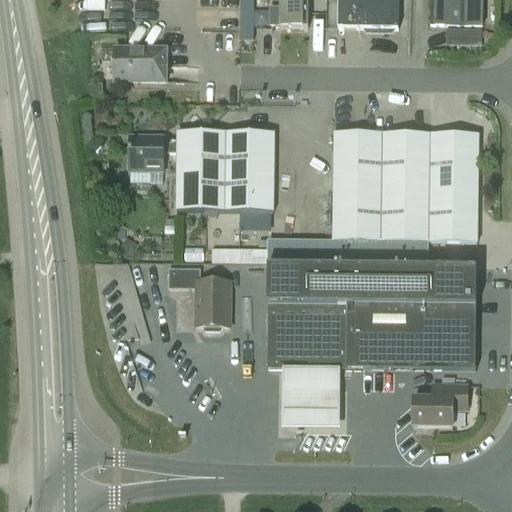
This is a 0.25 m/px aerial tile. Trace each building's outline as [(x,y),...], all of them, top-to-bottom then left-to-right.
[(280,0),(280,30),(308,31),(308,0),(280,0)] [(338,0),(338,31),(398,32),(398,0),(338,0)] [(430,0),(430,29),(482,29),(482,0),(430,0)] [(252,42),(253,28),(241,28),(240,42),(252,42)] [(115,52),(114,85),(160,87),(161,60),(145,60),(146,53),(115,52)] [(177,157),(177,214),(273,216),(274,136),(178,134),(178,143),(163,142),(164,140),(130,140),(129,174),(131,174),(131,186),(151,186),(151,174),(163,174),(163,156),(177,157)] [(477,246),(478,138),(334,136),(333,244),(477,246)] [(125,193),(116,193),(112,200),(116,208),(125,208),(130,201),(125,193)] [(269,253),(269,268),(293,268),(293,244),(269,243),(269,253)] [(212,267),(269,268),(269,253),(212,253),(212,267)] [(230,331),(230,285),(200,285),(200,273),(169,272),(169,292),(196,293),(196,331),(203,331),(205,335),(220,335),(223,331),(230,331)] [(284,371),(338,372),(475,374),(476,310),(403,309),(403,295),(369,295),(368,309),(268,308),(267,372),(284,371)] [(338,372),(284,371),(283,425),(338,425),(338,372)] [(413,402),(413,430),(453,430),(453,413),(467,414),(467,390),(432,389),(432,402),(413,402)]
